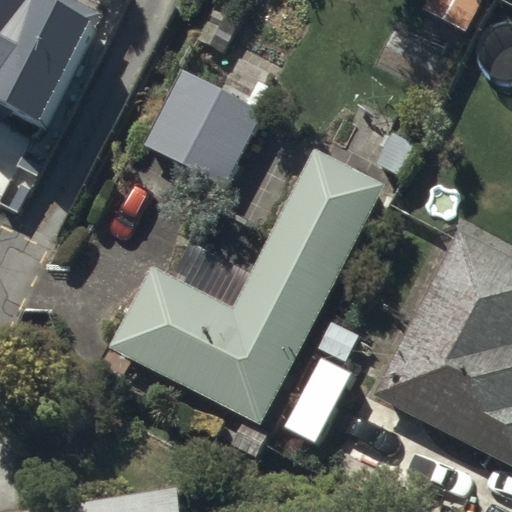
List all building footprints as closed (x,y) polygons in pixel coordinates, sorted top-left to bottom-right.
[(112,32),(50,0),(0,0),(0,115),(52,143),(112,32)] [(485,12),(461,0),(440,0),(430,21),(471,41),(485,12)] [(269,124),(188,82),(147,158),(228,201),(269,124)] [(422,152),(399,140),(383,171),(405,183),(422,152)] [(389,199),(322,165),(242,320),(159,278),(116,363),(266,439),(389,199)] [(511,267),(464,244),(380,409),(511,475),(511,267)] [(361,345),(338,334),(326,358),(349,369),(361,345)] [(356,386),(327,371),(293,438),(323,453),(356,386)] [(187,511),(186,501),(112,511),(187,511)]
